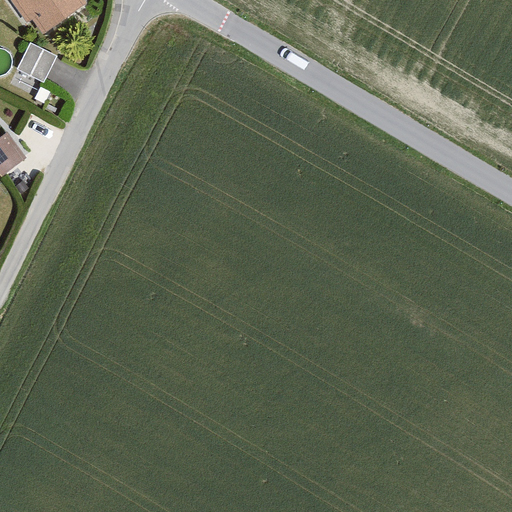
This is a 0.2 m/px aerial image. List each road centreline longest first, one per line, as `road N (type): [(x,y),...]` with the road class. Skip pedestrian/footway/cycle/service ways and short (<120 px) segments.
road 1 (tertiary): [(193,0),(511,185)]
road 2 (unclassified): [(0,291),(147,0)]
